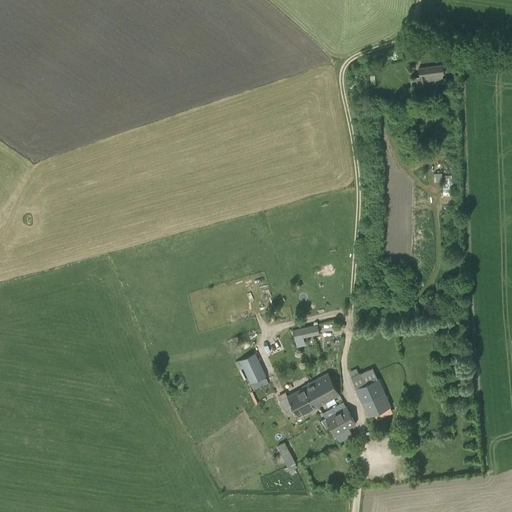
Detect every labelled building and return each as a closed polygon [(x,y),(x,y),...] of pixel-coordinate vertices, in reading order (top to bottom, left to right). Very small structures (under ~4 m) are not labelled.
[(424,77),(444,74),(443,66),(419,69),(421,86),(425,85),(424,77)] [(295,340),(320,335),(317,324),(293,329),(295,340)] [(239,360),(250,383),(253,382),(266,375),(255,352),(242,358),(239,360)] [(328,373),(310,384),(319,399),(316,401),(319,406),(340,395),(328,373)] [(363,373),(356,376),(355,373),(351,375),(352,378),(351,378),(368,415),(380,410),(378,404),(389,399),(380,378),(375,381),(368,384),(363,373)] [(319,399),(310,384),(288,396),(280,400),(287,412),(294,408),(298,416),(314,407),(315,408),(319,406),(316,401),(319,399)] [(335,437),(356,424),(346,406),(325,419),(335,437)] [(296,463),(290,451),(281,455),(288,467),(296,463)]
